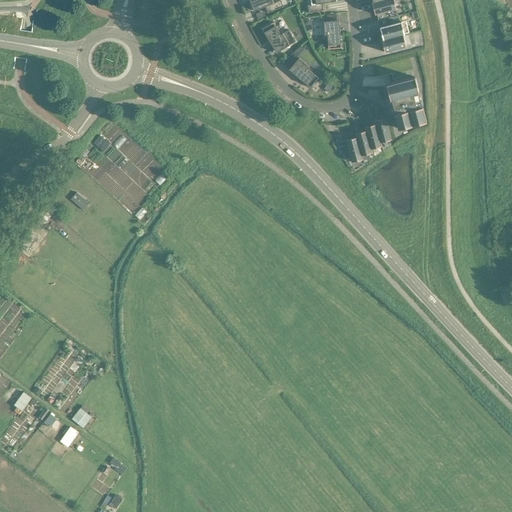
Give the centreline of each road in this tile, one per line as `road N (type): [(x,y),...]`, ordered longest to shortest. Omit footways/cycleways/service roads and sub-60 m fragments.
road 1 (secondary): [(511,387),(296,154),(249,116),(135,71)]
road 2 (residential): [(350,0),(356,82),(329,107),(295,97),(278,81),(232,0)]
road 3 (unclassified): [(0,230),(100,84)]
